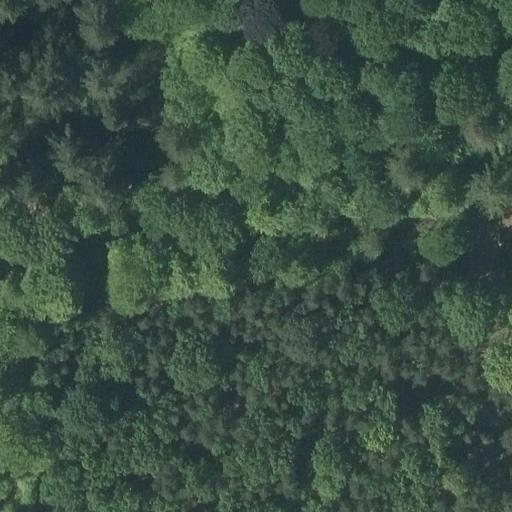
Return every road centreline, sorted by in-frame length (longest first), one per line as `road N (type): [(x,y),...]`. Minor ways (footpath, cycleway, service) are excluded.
road 1 (track): [(235,206),(511,191)]
road 2 (track): [(235,206),(0,220)]
road 3 (track): [(158,0),(235,206)]
